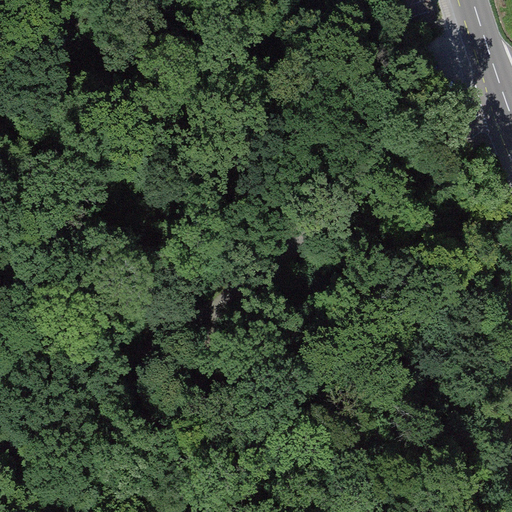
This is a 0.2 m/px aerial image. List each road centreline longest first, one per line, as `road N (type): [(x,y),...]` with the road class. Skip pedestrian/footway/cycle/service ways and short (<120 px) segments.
road 1 (track): [(312,238),(205,329),(0,456)]
road 2 (track): [(36,0),(312,238)]
road 3 (track): [(503,92),(312,238)]
road 4 (track): [(182,511),(205,329)]
